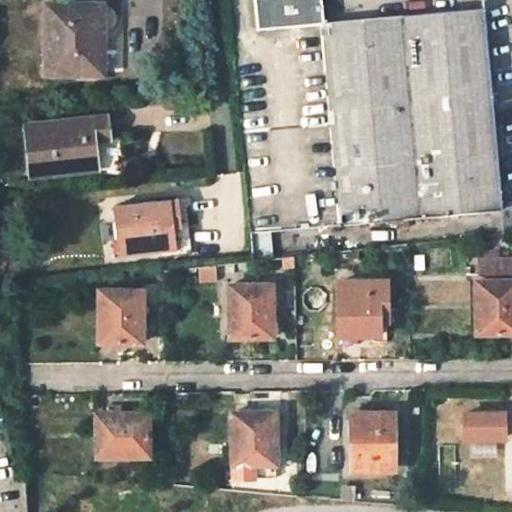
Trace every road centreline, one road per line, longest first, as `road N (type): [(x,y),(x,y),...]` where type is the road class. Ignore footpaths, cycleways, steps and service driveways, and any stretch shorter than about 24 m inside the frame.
road 1 (residential): [(38,382),(511,373)]
road 2 (unknown): [(212,0),(224,173)]
